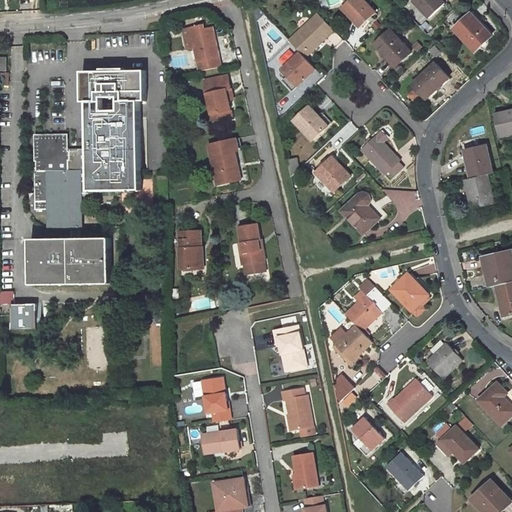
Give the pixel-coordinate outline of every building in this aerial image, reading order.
[(377,12),(366,0),(349,0),(342,7),(361,27),(377,12)] [(446,3),(443,0),(413,0),(430,17),(446,3)] [(319,12),(290,39),(300,51),(306,57),(335,29),(319,12)] [(494,35),(472,12),(454,28),(476,51),(494,35)] [(222,67),(214,28),(204,30),(203,26),(184,29),(187,49),(194,48),(200,72),(222,67)] [(412,50),(392,28),(375,44),(396,66),(412,50)] [(300,51),(282,68),(298,85),(317,68),(306,57),(300,51)] [(450,77),(436,62),(413,83),(427,99),(450,77)] [(89,102),(89,101),(103,101),(103,111),(120,110),(120,101),(134,101),(148,101),(147,70),(84,71),(84,102),(89,102)] [(205,81),(214,123),(233,119),(229,102),(226,90),(231,89),(228,76),(205,81)] [(90,150),(91,190),(135,189),(134,101),(120,101),(120,110),(103,111),(103,101),(89,101),(89,102),(90,150)] [(329,125),(311,105),(295,120),(313,140),(329,125)] [(511,108),(495,113),(501,136),(511,133),(511,108)] [(363,150),(385,173),(388,171),(393,176),(403,166),(398,161),(400,159),(384,141),(388,137),(383,131),(363,150)] [(209,144),(217,186),(237,182),(234,167),(237,166),(234,150),(239,150),(236,139),(209,144)] [(91,190),(90,150),(70,150),(70,140),(36,140),(36,162),(38,162),(38,172),(36,172),(37,202),(51,202),(51,228),(81,229),(81,191),(91,191),(91,190)] [(495,172),(488,143),(465,149),(471,178),(491,173),(495,172)] [(351,175),(333,156),(316,172),(334,191),(351,175)] [(299,169),(297,158),(288,160),(292,176),(299,169)] [(474,208),(497,203),(491,173),(471,178),(467,179),(474,208)] [(359,194),(342,210),(364,234),(381,218),(369,205),(372,200),(370,195),(365,192),(359,194)] [(239,228),(242,254),(241,254),(242,266),(243,265),(263,263),(264,263),(263,251),(259,252),(258,242),(260,242),(257,225),(239,228)] [(181,232),(181,270),(200,270),(199,248),(203,248),(202,231),(181,232)] [(31,238),(32,284),(111,282),(111,237),(31,238)] [(511,248),(484,255),(491,286),(497,284),(511,280),(511,248)] [(263,263),(243,265),(245,275),(265,273),(263,263)] [(429,294),(409,273),(392,289),(412,310),(429,294)] [(375,285),(369,278),(360,286),(363,288),(367,293),(375,285)] [(511,280),(497,284),(504,317),(511,314),(511,280)] [(391,302),(375,285),(367,293),(363,288),(355,296),(360,300),(347,313),(358,325),(363,330),(391,302)] [(1,303),(15,303),(15,291),(1,291),(1,303)] [(15,302),(15,328),(40,328),(40,302),(15,302)] [(358,325),(337,344),(352,360),(359,354),(373,341),(363,330),(358,325)] [(278,331),(283,354),(286,354),(289,370),(306,366),(298,327),(278,331)] [(463,359),(447,342),(428,360),(445,377),(463,359)] [(359,354),(352,360),(337,344),(334,346),(352,365),(355,362),(358,365),(364,359),(359,354)] [(366,384),(372,389),(385,375),(379,369),(366,384)] [(354,384),(344,375),(336,382),(339,398),(354,384)] [(433,395),(417,378),(388,405),(405,422),(433,395)] [(230,420),(226,394),(222,395),(220,380),(202,383),(208,415),(212,414),(213,422),(230,420)] [(508,393),(498,382),(479,400),(501,424),(511,413),(511,405),(503,397),(508,393)] [(288,402),(294,433),(314,429),(309,399),(305,399),(304,391),(283,395),(285,403),(288,402)] [(386,438),(366,416),(352,429),(361,438),(356,442),(367,455),(386,438)] [(479,448),(458,425),(442,439),(464,462),(479,448)] [(204,451),(222,449),(222,452),(222,453),(240,450),(237,431),(202,436),(204,451)] [(424,475),(402,452),(389,464),(397,473),(395,476),(408,490),(424,475)] [(318,486),(313,454),(293,457),(296,474),(298,490),(318,486)] [(213,484),(218,511),(243,507),(240,491),(245,490),(243,479),(213,484)] [(500,511),(511,501),(511,499),(492,479),(472,498),(484,511),(500,511)] [(250,506),(247,490),(245,490),(240,491),(243,507),(250,506)] [(303,509),(303,511),(325,511),(325,506),(322,506),(320,495),(304,498),(305,509),(303,509)]
